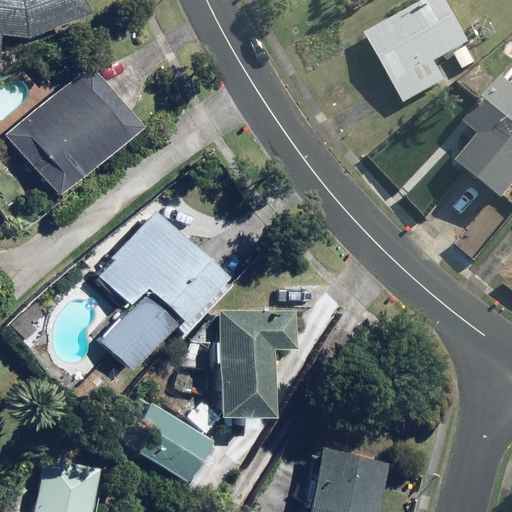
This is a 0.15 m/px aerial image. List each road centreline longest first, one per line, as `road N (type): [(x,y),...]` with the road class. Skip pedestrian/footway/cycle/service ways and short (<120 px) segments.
road 1 (residential): [(206,0),(276,125),(357,224),(507,355)]
road 2 (unknown): [(0,311),(70,234),(253,88)]
road 3 (residential): [(507,355),(468,511)]
